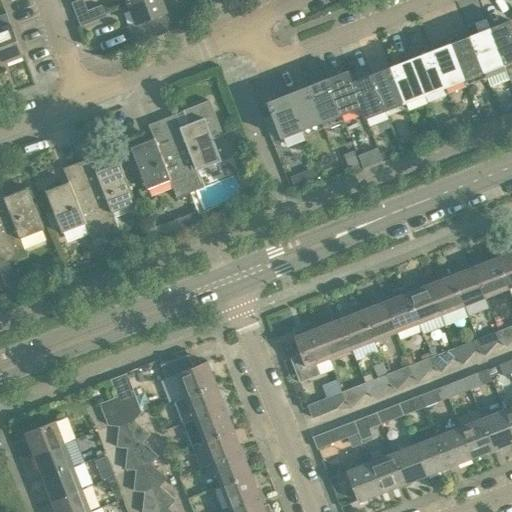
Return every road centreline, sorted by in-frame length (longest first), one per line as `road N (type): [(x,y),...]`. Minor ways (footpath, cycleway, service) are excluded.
road 1 (tertiary): [(0,380),(232,288)]
road 2 (tertiary): [(224,270),(0,358)]
road 3 (residential): [(317,511),(232,288)]
road 4 (tertiary): [(444,193),(224,270)]
road 5 (tertiary): [(232,288),(444,193)]
road 6 (residential): [(246,23),(263,52),(281,58),(431,0)]
road 7 (residential): [(246,23),(228,40),(83,98)]
